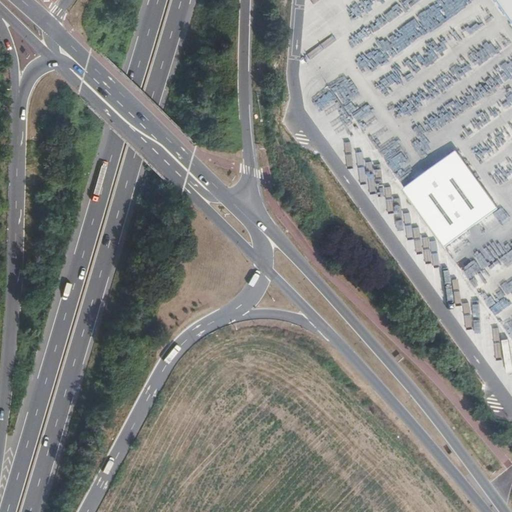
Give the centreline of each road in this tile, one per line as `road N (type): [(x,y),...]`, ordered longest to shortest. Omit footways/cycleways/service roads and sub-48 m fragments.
road 1 (trunk): [(159,0),(3,511)]
road 2 (trunk): [(32,511),(181,0)]
road 3 (tertiary): [(503,511),(412,388),(257,217)]
road 4 (trunk): [(19,90),(0,431)]
road 5 (tertiary): [(233,196),(52,26)]
road 6 (tertiary): [(324,328),(489,511)]
road 7 (trunk): [(87,511),(173,353),(225,315)]
road 8 (tertiary): [(51,59),(187,191)]
road 9 (trunk): [(250,181),(245,0)]
